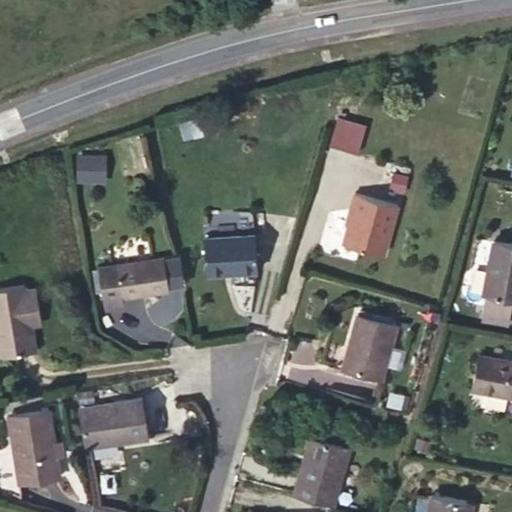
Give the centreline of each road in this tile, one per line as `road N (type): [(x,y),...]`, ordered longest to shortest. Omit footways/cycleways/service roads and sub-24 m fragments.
road 1 (secondary): [(466,0),(244,40),(0,127)]
road 2 (residential): [(252,356),(209,511)]
